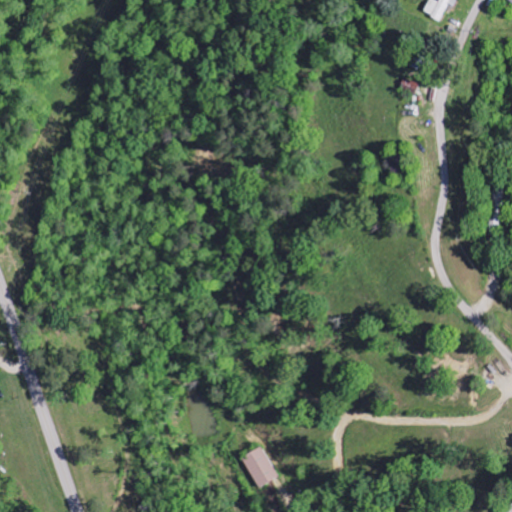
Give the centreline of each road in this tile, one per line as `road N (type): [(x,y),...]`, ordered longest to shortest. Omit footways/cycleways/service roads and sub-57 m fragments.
road 1 (residential): [(481,0),(444,92),(437,249),(447,283),(504,351)]
road 2 (tertiary): [(77,511),(0,287)]
